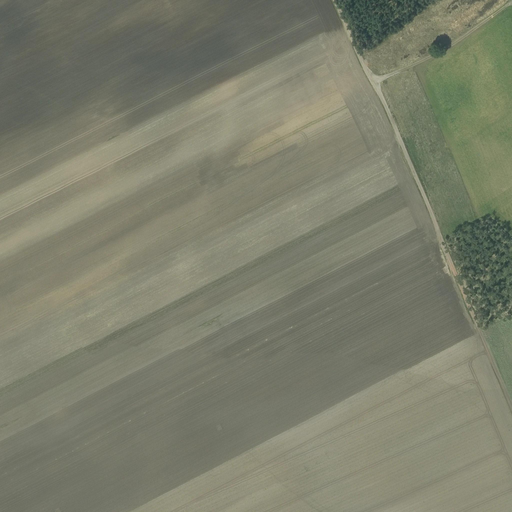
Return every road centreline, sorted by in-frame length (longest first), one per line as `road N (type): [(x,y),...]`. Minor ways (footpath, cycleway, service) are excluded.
road 1 (track): [(368,82),(511,413)]
road 2 (track): [(334,0),(368,82),(448,52),(511,8)]
